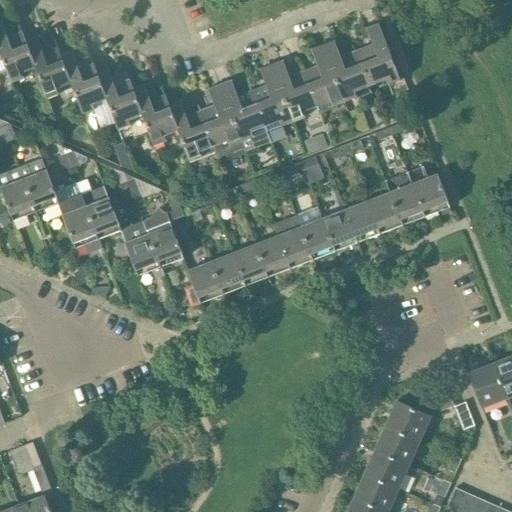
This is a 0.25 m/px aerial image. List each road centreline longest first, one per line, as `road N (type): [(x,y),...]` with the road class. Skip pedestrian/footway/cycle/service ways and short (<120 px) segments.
road 1 (residential): [(160,0),(191,72),(374,5)]
road 2 (residential): [(310,511),(379,357),(463,324)]
road 3 (residential): [(30,427),(96,394),(104,340),(83,318),(0,277)]
